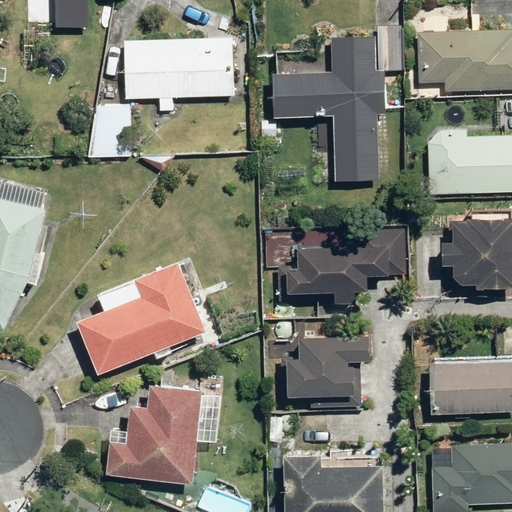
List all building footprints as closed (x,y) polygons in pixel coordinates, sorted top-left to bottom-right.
[(508,30),(445,29),(445,17),(426,16),(426,28),(421,28),(420,80),(447,80),(446,87),(507,88),(508,30)] [(277,65),(276,112),(336,114),(335,177),(380,178),(381,111),(387,111),(388,68),(406,68),(407,23),(379,23),(379,37),(332,36),(332,66),(277,65)] [(235,37),(129,36),(128,94),(163,94),(163,108),(176,108),(176,95),(247,95),(248,43),(235,43),(235,37)] [(134,106),(99,102),(93,154),(127,158),(134,106)] [(436,175),(436,191),(511,190),(511,131),(481,132),(481,126),(429,126),(429,175),(436,175)] [(51,188),(1,176),(0,179),(0,320),(8,324),(30,278),(45,282),(59,225),(43,221),(51,188)] [(511,285),(511,210),(458,211),(459,237),(448,237),(448,259),(460,259),(461,280),(480,280),(480,286),(511,285)] [(312,287),(339,288),(338,300),(358,302),(359,290),(372,291),(373,269),(408,271),(411,228),(363,225),(362,241),(298,237),(297,260),(284,260),(281,296),(311,298),(312,287)] [(207,328),(179,258),(100,289),(106,305),(79,315),(100,369),(207,328)] [(372,354),(372,332),(305,332),(304,353),(291,353),(291,391),(358,392),(358,354),(372,354)] [(511,357),(432,358),(433,409),(511,408),(511,357)] [(206,380),(153,377),(152,399),(133,398),(131,437),(110,436),(109,474),(202,479),(206,380)] [(435,466),(434,510),(471,511),(471,501),(511,502),(511,440),(455,438),(455,445),(444,445),(443,466),(435,466)] [(324,452),(287,452),(287,511),(386,511),(386,462),(324,462),(324,452)]
